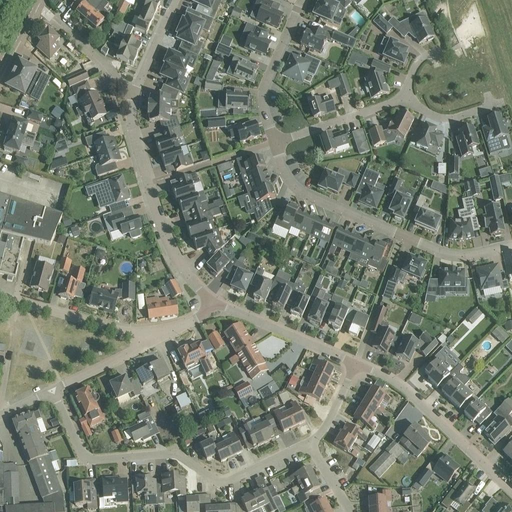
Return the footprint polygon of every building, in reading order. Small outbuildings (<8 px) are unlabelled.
[(104,1),(102,0),(95,0),(95,1),(93,0),(90,0),(89,3),(87,1),(84,4),(83,5),(77,0),(71,8),(86,21),(104,1)] [(147,0),(142,15),(153,20),(160,4),(149,0),(147,0)] [(216,0),(193,0),(192,4),(198,6),(196,13),(209,18),(216,0)] [(258,0),(255,7),(256,7),(257,5),(262,7),(256,21),(265,25),(266,24),(277,29),(283,15),(270,10),(273,3),(266,0),(258,0)] [(327,0),(327,2),(322,0),(321,0),(319,6),(318,6),(313,16),(331,23),(331,22),(333,23),(339,9),(337,8),(339,5),(344,11),(351,4),(347,0),(327,0)] [(96,29),(103,22),(106,18),(110,14),(104,9),(108,4),(104,1),(86,21),(96,29)] [(115,13),(123,16),(128,4),(119,1),(115,13)] [(356,11),(351,16),(360,24),(364,19),(356,11)] [(183,20),(179,27),(201,37),(203,31),(208,33),(213,20),(196,13),(193,19),(187,17),(185,21),(183,20)] [(147,35),(153,20),(142,15),(135,30),(147,35)] [(379,16),(373,23),(386,35),(392,29),(387,24),(379,16)] [(399,24),(393,18),(387,24),(392,29),(397,33),(401,27),(415,40),(416,39),(419,44),(427,40),(428,42),(433,39),(432,38),(434,37),(426,19),(418,22),(418,21),(413,17),(399,24)] [(118,27),(113,23),(109,28),(114,31),(118,27)] [(125,32),(131,34),(133,28),(128,26),(125,32)] [(198,43),(201,37),(179,27),(176,35),(178,36),(177,40),(183,43),(180,49),(198,57),(203,45),(198,43)] [(255,52),(265,56),(271,43),(265,41),(268,34),(268,33),(257,28),(257,29),(256,29),(253,35),(251,34),(245,49),(254,53),(255,52)] [(361,32),(357,28),(348,37),(355,40),(361,32)] [(50,60),(53,56),(60,49),(55,44),(59,40),(48,29),(38,41),(41,44),(37,48),(50,60)] [(310,33),(306,32),(305,35),(303,35),(300,41),(302,42),(300,45),(321,54),(326,41),(330,43),(331,41),(353,50),(356,41),(355,40),(348,37),(335,32),(332,38),(324,35),(325,34),(312,29),(310,33)] [(128,40),(131,34),(125,32),(123,38),(125,39),(123,43),(116,40),(114,46),(120,48),(137,56),(142,46),(128,40)] [(387,42),(384,41),(381,48),(384,50),(384,49),(385,50),(382,57),(403,66),(407,57),(405,56),(408,51),(397,46),(398,44),(390,41),(389,43),(387,42)] [(232,50),(219,44),(215,53),(216,53),(228,58),(232,51),(232,50)] [(133,66),(137,56),(120,48),(118,53),(116,52),(113,57),(133,66)] [(193,70),(198,58),(198,57),(180,50),(177,56),(169,52),(168,55),(167,55),(166,55),(166,56),(165,56),(165,57),(164,58),(164,59),(164,60),(164,61),(165,62),(164,64),(165,65),(187,74),(187,73),(185,73),(187,68),(193,70)] [(352,53),(349,60),(356,63),(357,62),(360,56),(352,53)] [(28,67),(30,61),(23,57),(20,63),(19,62),(6,87),(15,92),(24,96),(24,95),(30,98),(42,75),(36,72),(37,71),(28,67)] [(314,77),(321,63),(306,57),(304,62),(292,57),(287,67),(286,66),(282,75),(291,79),(292,78),(302,82),(305,73),(314,77)] [(249,64),(235,58),(231,66),(237,69),(234,77),(243,81),(244,80),(251,83),(252,81),(254,82),(256,76),(255,75),(257,69),(249,65),(249,64)] [(366,85),(364,85),(367,94),(369,93),(371,99),(388,94),(382,75),(383,73),(388,75),(391,67),(375,60),(371,68),(376,70),(374,75),(366,78),(366,80),(365,80),(366,85)] [(214,62),(211,68),(217,71),(220,65),(214,62)] [(166,79),(163,86),(179,93),(184,95),(189,83),(184,80),(187,74),(165,65),(164,67),(163,68),(162,68),(161,70),(161,71),(161,72),(161,73),(161,74),(160,77),(166,79)] [(66,80),(69,88),(89,79),(85,72),(66,80)] [(345,75),(335,79),(342,98),(351,95),(345,75)] [(93,121),(97,120),(106,116),(102,108),(99,102),(100,102),(96,94),(91,96),(89,90),(90,90),(86,82),(73,89),(76,96),(82,93),(84,99),(78,102),(89,127),(95,124),(93,121)] [(206,82),(205,91),(222,93),(224,85),(206,82)] [(175,102),(179,93),(163,86),(159,97),(150,96),(150,103),(148,103),(148,109),(170,110),(170,102),(175,102)] [(226,93),(225,109),(249,111),(249,95),(226,93)] [(330,97),(309,104),(314,119),(335,112),(330,97)] [(55,107),(50,113),(57,119),(62,112),(55,107)] [(170,118),(170,110),(148,109),(147,116),(149,116),(149,122),(159,122),(163,133),(180,128),(176,118),(170,118)] [(30,112),(27,119),(40,123),(42,116),(30,112)] [(381,128),(369,132),(374,147),(386,143),(385,140),(391,138),(392,134),(404,140),(414,120),(399,113),(394,123),(392,122),(387,131),(383,133),(381,128)] [(490,127),(482,130),(488,147),(487,147),(490,155),(503,151),(500,143),(499,143),(498,140),(508,136),(503,121),(501,122),(499,116),(487,119),(490,127)] [(224,119),(208,120),(208,129),(224,128),(224,119)] [(28,124),(22,123),(13,120),(8,134),(34,143),(36,136),(25,132),(28,124)] [(239,125),(228,129),(232,139),(238,137),(241,143),(260,137),(259,135),(260,135),(258,129),(257,130),(255,123),(240,128),(239,125)] [(436,130),(425,125),(421,135),(415,132),(410,143),(427,151),(429,146),(438,150),(443,137),(434,133),(436,130)] [(160,156),(179,149),(176,140),(183,138),(180,128),(163,133),(165,140),(156,143),(160,156)] [(460,138),(456,139),(462,158),(473,154),(471,149),(478,146),(472,128),(469,129),(469,128),(461,130),(462,132),(459,133),(460,138)] [(98,156),(117,150),(113,138),(107,140),(105,133),(85,139),(87,147),(88,147),(88,148),(91,149),(95,148),(98,156)] [(331,137),(330,136),(320,139),(323,147),(321,147),(324,154),(325,154),(325,155),(336,152),(335,149),(348,144),(344,133),(331,137)] [(34,143),(8,134),(4,149),(19,153),(21,145),(30,148),(30,151),(34,152),(33,153),(39,154),(40,149),(39,149),(41,145),(34,143)] [(58,152),(67,149),(63,141),(55,144),(58,152)] [(366,142),(356,146),(359,155),(370,152),(366,142)] [(176,171),(193,166),(190,156),(184,158),(181,149),(180,150),(179,149),(160,156),(161,156),(165,168),(174,165),(176,171)] [(98,177),(108,174),(117,171),(115,163),(121,161),(117,150),(98,156),(101,165),(97,166),(96,168),(96,170),(95,170),(98,177)] [(475,157),(480,177),(491,175),(486,154),(475,157)] [(248,156),(236,161),(241,176),(265,168),(262,158),(250,162),(248,156)] [(15,158),(13,165),(26,169),(28,162),(15,158)] [(49,163),(51,171),(67,165),(64,158),(49,163)] [(458,160),(449,159),(449,175),(458,175),(458,160)] [(229,163),(217,167),(219,174),(231,170),(229,163)] [(244,186),(249,184),(268,178),(265,168),(241,176),(244,186)] [(379,176),(366,170),(356,194),(362,197),(360,202),(375,209),(382,193),(373,190),(379,176)] [(322,179),(318,188),(326,192),(327,191),(337,195),(342,183),(346,185),(346,186),(354,189),(358,178),(351,174),(349,179),(344,177),(343,180),(325,172),(324,174),(323,174),(321,177),(322,179)] [(192,197),(196,195),(193,186),(199,184),(196,174),(178,180),(181,186),(172,189),(176,202),(192,197)] [(509,175),(498,178),(500,185),(511,182),(509,175)] [(101,183),(85,189),(88,198),(95,195),(102,193),(107,207),(107,208),(109,207),(114,205),(116,205),(124,202),(130,200),(129,198),(130,198),(128,192),(127,192),(127,190),(126,190),(124,187),(125,186),(122,176),(113,180),(108,181),(108,182),(102,184),(101,183)] [(498,177),(489,179),(494,202),(503,200),(498,177)] [(268,178),(249,184),(252,194),(272,188),(268,178)] [(403,182),(395,179),(387,197),(394,200),(389,212),(395,214),(394,217),(395,217),(394,219),(401,222),(401,220),(403,221),(411,202),(402,198),(405,191),(400,188),(403,182)] [(468,183),(470,192),(472,198),(480,196),(477,181),(468,183)] [(431,182),(428,190),(445,195),(448,187),(431,182)] [(275,198),(272,188),(252,194),(248,196),(253,211),(261,208),(259,203),(275,198)] [(201,204),(198,195),(198,194),(196,195),(192,197),(176,202),(178,202),(182,214),(191,211),(193,217),(210,211),(207,202),(201,204)] [(247,195),(237,198),(240,209),(245,208),(247,216),(252,214),(247,195)] [(50,246),(62,217),(0,196),(0,233),(24,240),(50,246)] [(427,199),(420,196),(413,213),(419,216),(415,224),(424,228),(423,229),(434,234),(435,232),(437,233),(439,227),(437,226),(440,220),(433,217),(435,213),(423,208),(427,199)] [(464,211),(457,212),(460,222),(451,221),(451,222),(450,222),(450,229),(451,229),(450,240),(458,241),(458,242),(465,242),(465,240),(473,239),(471,228),(478,227),(472,198),(462,200),(464,211)] [(289,233),(299,209),(289,205),(282,220),(278,218),(274,226),(289,233)] [(498,206),(485,209),(486,217),(482,218),(485,229),(489,228),(491,236),(494,236),(495,237),(501,236),(501,234),(504,233),(503,226),(502,219),(501,219),(498,206)] [(130,207),(111,214),(112,218),(110,219),(114,231),(120,229),(122,236),(129,233),(131,238),(133,239),(140,237),(141,235),(139,230),(142,229),(137,216),(134,218),(130,207)] [(215,231),(212,222),(214,221),(213,218),(221,215),(219,209),(210,211),(193,217),(195,224),(186,227),(191,239),(215,231)] [(308,213),(299,209),(289,233),(291,228),(300,232),(308,213)] [(262,211),(254,214),(257,224),(264,217),(262,211)] [(317,218),(308,213),(300,232),(309,236),(317,218)] [(327,222),(317,218),(310,236),(319,240),(327,222)] [(337,226),(327,222),(319,240),(329,244),(337,226)] [(341,250),(349,231),(340,227),(328,253),(333,255),(337,248),(341,250)] [(212,259),(223,247),(218,230),(215,231),(191,239),(191,240),(192,239),(197,251),(205,248),(212,259)] [(351,254),(359,235),(349,231),(341,250),(351,254)] [(17,266),(24,240),(0,233),(0,274),(15,278),(18,266),(17,266)] [(360,258),(368,239),(359,235),(351,254),(360,258)] [(66,238),(59,236),(57,243),(63,246),(66,238)] [(367,266),(377,243),(368,239),(360,258),(369,262),(367,266)] [(377,243),(367,266),(383,273),(388,261),(382,259),(387,248),(377,243)] [(229,274),(237,263),(229,255),(224,259),(219,254),(207,267),(212,271),(211,273),(216,277),(224,269),(229,274)] [(424,271),(426,265),(420,262),(420,261),(415,259),(415,260),(409,257),(403,271),(393,268),(388,283),(396,286),(397,282),(403,285),(406,276),(419,282),(420,280),(421,281),(425,272),(424,271)] [(61,259),(58,271),(68,274),(71,262),(61,259)] [(231,288),(245,294),(252,277),(241,273),(244,266),(243,265),(237,263),(229,274),(236,277),(231,288)] [(46,293),(49,283),(53,269),(37,265),(31,288),(46,293)] [(497,266),(477,270),(481,291),(500,286),(501,291),(508,289),(507,281),(501,283),(497,266)] [(85,285),(81,284),(85,271),(76,268),(72,282),(64,279),(59,296),(72,300),(73,297),(81,299),(85,285)] [(265,302),(269,292),(273,284),(262,279),(265,272),(258,269),(251,284),(258,286),(253,297),(255,298),(254,300),(259,302),(260,300),(265,302)] [(437,283),(429,281),(426,296),(436,298),(438,288),(445,288),(445,291),(455,291),(455,288),(467,288),(467,279),(464,279),(464,271),(456,271),(456,269),(448,269),(448,271),(440,271),(440,283),(437,283)] [(290,296),(291,292),(285,289),(288,283),(276,277),(273,284),(269,292),(277,295),(272,305),(283,310),(290,296)] [(166,286),(173,299),(181,295),(174,282),(166,286)] [(346,285),(340,282),(338,287),(344,290),(346,285)] [(306,289),(295,284),(290,296),(296,299),(290,313),(292,314),(291,315),(296,318),(297,316),(302,318),(309,300),(303,297),(306,289)] [(134,301),(134,285),(122,285),(122,291),(116,291),(114,295),(94,290),(89,306),(105,310),(104,312),(113,314),(117,299),(123,299),(123,301),(134,301)] [(326,293),(315,288),(309,301),(315,304),(307,321),(309,321),(309,323),(310,324),(311,325),(313,326),(315,326),(317,327),(318,325),(320,326),(325,313),(329,306),(321,303),(326,293)] [(385,290),(382,298),(391,302),(394,295),(393,293),(385,290)] [(343,301),(333,296),(325,313),(332,316),(329,323),(328,325),(332,327),(333,330),(335,331),(337,331),(339,330),(340,330),(344,320),(348,312),(340,308),(343,301)] [(176,303),(166,304),(165,299),(158,300),(158,298),(146,300),(149,320),(178,315),(176,303)] [(386,309),(379,307),(370,332),(378,335),(372,348),(386,354),(390,346),(395,349),(399,339),(394,337),(395,336),(386,332),(389,326),(382,323),(386,309)] [(361,340),(368,319),(357,315),(359,312),(350,308),(348,312),(344,320),(350,323),(349,326),(351,327),(348,334),(357,338),(360,330),(363,332),(361,340)] [(467,319),(473,324),(481,316),(475,310),(467,319)] [(511,320),(503,323),(505,332),(511,330),(511,320)] [(240,324),(224,334),(237,356),(254,346),(240,324)] [(509,337),(498,327),(492,334),(502,344),(509,337)] [(217,333),(207,338),(215,352),(225,346),(217,333)] [(425,358),(438,345),(432,339),(431,339),(425,333),(419,339),(420,339),(418,343),(405,337),(396,357),(409,363),(416,350),(419,352),(425,358)] [(187,349),(178,353),(188,373),(188,374),(201,367),(206,377),(213,374),(211,370),(220,365),(207,341),(199,345),(187,350),(187,349)] [(253,380),(259,376),(268,371),(265,365),(254,346),(232,359),(236,365),(241,362),(249,375),(249,374),(253,380)] [(437,360),(425,373),(430,378),(428,379),(437,388),(439,386),(455,369),(453,366),(448,366),(446,369),(443,366),(446,363),(445,359),(439,353),(435,358),(437,360)] [(330,381),(332,377),(331,376),(334,370),(322,364),(317,362),(314,360),(311,366),(317,368),(314,374),(330,381)] [(170,377),(166,370),(162,361),(150,367),(149,365),(136,372),(140,381),(143,386),(156,380),(158,383),(170,377)] [(460,373),(463,370),(458,366),(455,369),(439,386),(443,391),(441,393),(450,401),(465,387),(470,381),(465,376),(460,376),(460,373)] [(330,381),(314,374),(310,372),(307,378),(306,377),(304,382),(324,391),(327,385),(328,386),(330,381)] [(192,382),(188,374),(188,373),(179,377),(190,400),(199,395),(193,382),(192,382)] [(141,395),(137,388),(133,379),(127,381),(125,377),(110,385),(113,392),(112,393),(111,396),(113,400),(115,400),(117,399),(118,400),(129,395),(131,400),(141,395)] [(292,377),(289,384),(293,387),(297,379),(292,377)] [(326,392),(324,391),(304,382),(304,383),(309,385),(306,390),(301,388),(299,393),(319,402),(322,396),(324,396),(326,392)] [(241,400),(254,393),(248,383),(235,389),(241,400)] [(231,386),(214,394),(216,397),(233,388),(231,386)] [(476,402),(477,402),(478,400),(465,387),(450,401),(459,410),(461,408),(465,412),(464,414),(476,402)] [(391,399),(372,388),(368,394),(367,393),(364,397),(385,409),(388,403),(389,404),(391,399)] [(95,395),(93,397),(89,389),(74,396),(84,417),(85,417),(88,425),(90,428),(100,423),(95,413),(99,411),(96,403),(99,402),(99,400),(98,397),(95,395)] [(185,393),(175,397),(178,406),(188,402),(185,393)] [(382,413),(385,409),(364,397),(366,398),(362,404),(361,403),(358,407),(378,419),(382,413)] [(489,428),(484,434),(490,440),(489,441),(494,446),(500,439),(501,440),(508,433),(511,430),(510,429),(511,427),(511,419),(509,416),(511,412),(511,402),(508,399),(505,402),(493,415),(496,418),(488,427),(489,428)] [(305,422),(301,413),(295,402),(290,405),(293,410),(287,413),(295,429),(299,427),(299,426),(305,422)] [(481,406),(477,402),(476,402),(464,414),(473,423),(475,421),(480,426),(492,413),(483,404),(481,406)] [(378,419),(358,407),(356,411),(357,412),(353,418),(373,430),(376,425),(370,422),(374,417),(378,419)] [(228,408),(223,411),(226,418),(231,415),(228,408)] [(295,429),(287,413),(281,416),(278,410),(274,413),(279,424),(283,433),(290,430),(291,431),(295,429)] [(28,438),(40,434),(36,422),(42,420),(39,411),(33,414),(32,413),(12,421),(17,436),(18,435),(25,432),(28,438)] [(137,417),(140,422),(151,417),(148,412),(137,417)] [(259,418),(253,421),(264,444),(271,441),(270,439),(274,437),(271,430),(276,427),(270,416),(260,421),(259,418)] [(138,425),(128,430),(134,441),(135,443),(136,442),(142,439),(143,442),(151,438),(148,433),(156,429),(151,417),(140,422),(137,424),(138,425)] [(217,423),(219,430),(231,426),(228,419),(217,423)] [(248,427),(239,431),(244,442),(250,440),(253,447),(257,446),(258,447),(264,444),(253,421),(247,424),(248,427)] [(368,438),(355,430),(347,424),(342,431),(341,430),(339,433),(355,442),(358,437),(365,442),(368,438)] [(419,430),(414,426),(404,437),(405,437),(400,442),(407,449),(412,444),(422,453),(431,443),(425,438),(426,437),(425,436),(427,434),(420,428),(419,430)] [(113,444),(122,442),(119,430),(109,432),(113,444)] [(48,454),(40,434),(28,438),(25,432),(18,435),(25,454),(28,463),(56,453),(56,451),(48,454)] [(350,450),(355,442),(339,433),(336,438),(337,439),(334,445),(355,458),(357,454),(350,450)] [(242,453),(238,444),(233,434),(228,436),(231,441),(224,444),(232,459),(237,457),(236,456),(242,453)] [(367,446),(373,450),(380,440),(374,436),(367,446)] [(218,457),(212,443),(211,441),(200,446),(199,444),(194,446),(197,452),(201,450),(207,461),(213,457),(214,459),(218,457)] [(232,459),(224,444),(218,447),(216,441),(216,442),(212,443),(218,457),(221,463),(227,460),(228,461),(232,459)] [(511,461),(511,443),(503,453),(511,461)] [(404,453),(394,444),(370,470),(379,479),(404,453)] [(64,511),(64,496),(54,472),(60,470),(57,462),(59,461),(56,453),(28,463),(28,464),(28,463),(42,500),(42,499),(44,505),(19,507),(6,508),(6,511),(64,511)] [(448,483),(459,468),(444,457),(433,472),(448,483)] [(3,465),(3,474),(17,474),(17,465),(4,465),(3,465)] [(299,486),(315,478),(310,468),(289,478),(291,483),(296,480),(299,486)] [(432,476),(425,470),(415,482),(423,488),(432,476)] [(177,494),(177,498),(186,498),(184,479),(177,480),(177,476),(170,476),(169,474),(162,475),(163,495),(177,494)] [(157,506),(157,491),(156,481),(150,481),(150,477),(136,478),(136,485),(137,488),(137,493),(137,495),(144,494),(145,507),(157,506)] [(254,480),(258,486),(262,484),(259,477),(254,480)] [(310,493),(320,489),(315,478),(299,486),(291,490),(294,496),(297,495),(301,504),(313,499),(310,493)] [(128,502),(127,491),(126,481),(113,482),(113,479),(102,480),(103,498),(116,498),(116,503),(128,502)] [(97,509),(96,490),(95,480),(88,481),(88,485),(74,486),(74,493),(69,493),(70,502),(75,502),(75,505),(87,504),(88,510),(97,509)] [(464,488),(458,483),(443,503),(449,507),(453,501),(461,507),(475,489),(467,483),(464,488)] [(272,499),(277,497),(272,486),(267,489),(272,499)] [(277,508),(272,499),(267,489),(258,493),(257,492),(251,495),(259,511),(275,511),(278,511),(277,508)] [(382,498),(368,499),(369,510),(391,509),(391,502),(392,502),(391,491),(382,491),(382,498)] [(217,511),(217,508),(211,508),(210,495),(204,496),(205,506),(203,506),(203,510),(205,510),(205,511),(217,511)] [(259,511),(251,495),(244,498),(245,499),(241,501),(242,504),(235,505),(235,511),(259,511)] [(198,511),(199,510),(203,510),(203,506),(205,506),(204,496),(192,497),(192,499),(186,500),(186,511),(198,511)] [(501,507),(491,499),(485,507),(490,511),(510,511),(502,505),(501,507)] [(327,511),(330,510),(325,500),(310,507),(312,511),(327,511)]
